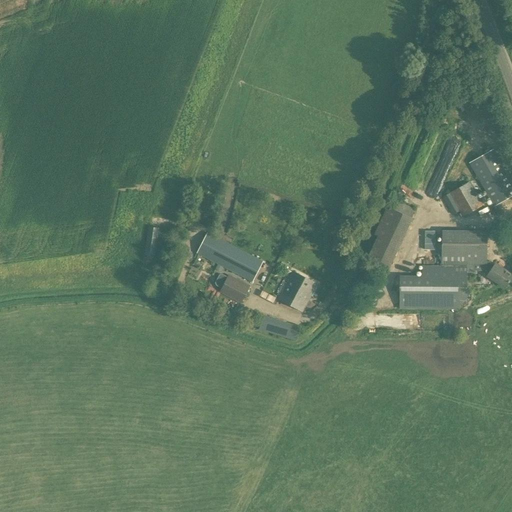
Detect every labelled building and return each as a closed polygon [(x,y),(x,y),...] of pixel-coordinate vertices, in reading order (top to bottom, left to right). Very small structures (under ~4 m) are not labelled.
[(511,196),(511,182),(493,149),(469,163),(494,207),(511,196)] [(482,205),(469,182),(442,198),(452,216),(459,212),(462,217),(482,205)] [(397,202),(393,210),(386,207),(373,235),(377,236),(366,259),(389,270),(412,219),(411,218),(415,210),(397,202)] [(155,256),(159,228),(149,226),(145,254),(155,256)] [(424,230),(424,249),(433,249),(434,230),(424,230)] [(441,265),(442,265),(421,265),(421,278),(401,277),(401,309),(459,310),(460,265),(467,265),(467,269),(474,269),(474,265),(481,265),(481,268),(488,273),(487,276),(505,288),(511,277),(511,275),(495,264),(494,265),(489,262),(486,262),(487,231),(442,231),(441,265)] [(263,262),(219,239),(207,233),(196,254),(217,264),(216,266),(221,268),(221,266),(252,282),(263,262)] [(278,299),(302,312),(317,284),(293,272),(278,299)] [(220,292),(241,303),(250,286),(228,275),(227,277),(220,273),(213,286),(221,289),(220,292)] [(262,315),(258,330),(296,341),(300,326),(262,315)]
